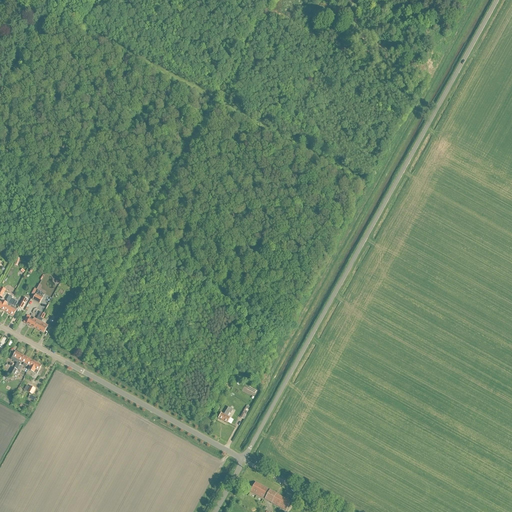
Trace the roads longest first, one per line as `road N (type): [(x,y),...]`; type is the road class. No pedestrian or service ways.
road 1 (unclassified): [(243,459),(496,0)]
road 2 (track): [(233,454),(480,0)]
road 3 (unclassified): [(243,459),(0,326)]
